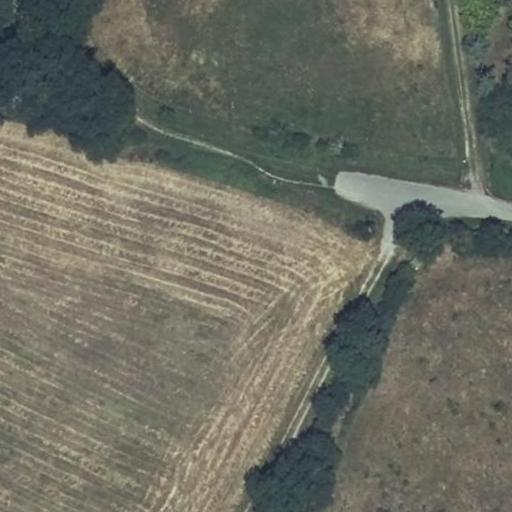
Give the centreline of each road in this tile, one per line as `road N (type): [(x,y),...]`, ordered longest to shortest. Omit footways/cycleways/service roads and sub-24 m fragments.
road 1 (track): [(283,511),(413,197)]
road 2 (unclassified): [(339,180),(511,212)]
